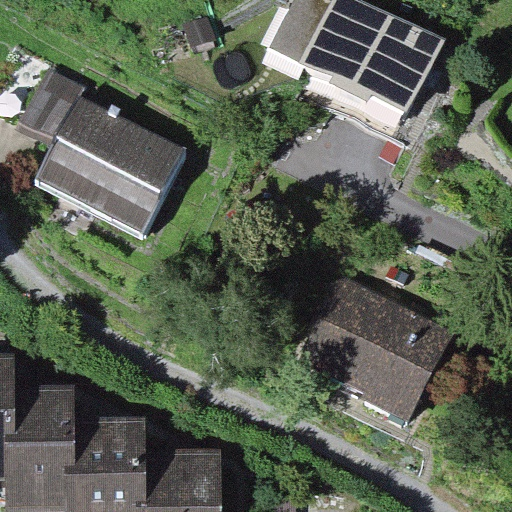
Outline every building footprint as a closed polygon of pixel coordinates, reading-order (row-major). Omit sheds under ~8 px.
[(416,128),(450,56),(331,0),(301,0),(273,60),(416,128)] [(209,144),(90,96),(61,166),(180,214),(209,144)] [(13,190),(41,199),(54,160),(26,151),(13,190)] [(460,343),(346,290),(303,383),(417,435),(460,343)] [(16,374),(0,375),(0,501),(12,501),(12,511),(232,511),(230,462),(160,465),(158,429),(83,432),(82,406),(18,408),(16,374)]
